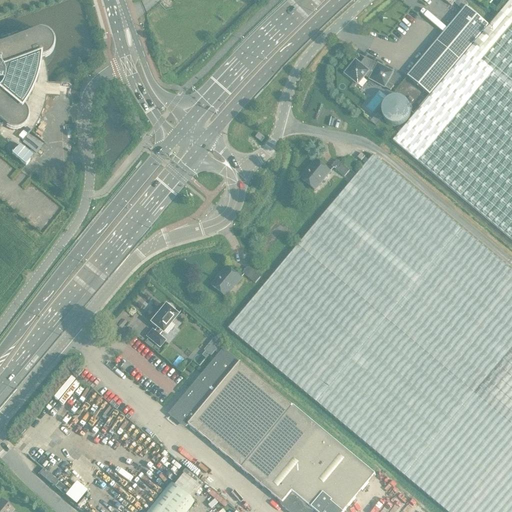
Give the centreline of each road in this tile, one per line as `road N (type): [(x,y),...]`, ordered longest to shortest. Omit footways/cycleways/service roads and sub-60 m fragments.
road 1 (unclassified): [(0,423),(131,259),(226,216),(238,189),(234,171)]
road 2 (unclassified): [(0,330),(83,209),(84,96),(126,60)]
road 3 (primary): [(0,383),(193,156)]
road 4 (primary): [(172,142),(0,354)]
road 5 (unknown): [(96,353),(278,511)]
road 6 (unclassified): [(234,171),(263,154),(304,66),(372,0)]
road 7 (primary): [(207,137),(346,0)]
road 8 (unknown): [(421,0),(433,19),(404,51),(340,28)]
road 9 (primary): [(312,0),(221,90)]
